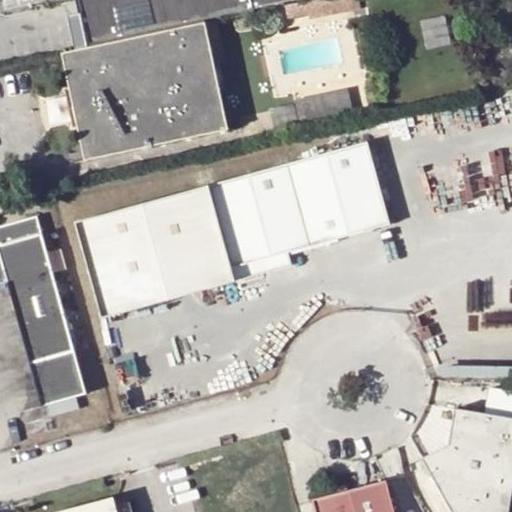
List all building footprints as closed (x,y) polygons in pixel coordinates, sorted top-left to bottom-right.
[(79,0),(89,46),(207,21),(217,18),(288,3),(303,0),(79,0)] [(352,0),(303,0),(288,3),(290,16),(310,11),(311,17),(354,7),(352,0)] [(217,18),(207,21),(216,63),(222,62),(228,60),(223,36),(222,37),(217,18)] [(69,85),(78,124),(87,159),(230,129),(222,89),(216,63),(207,21),(89,46),(62,52),(69,85)] [(216,63),(222,89),(227,88),(222,62),(216,63)] [(78,124),(69,85),(63,87),(72,126),(78,124)] [(367,142),(77,219),(102,316),(236,280),(232,267),(289,251),(389,225),(367,142)] [(43,217),(0,227),(0,286),(10,284),(34,363),(47,406),(91,395),(78,352),(43,217)] [(289,251),(232,267),(236,280),(293,264),(289,251)] [(511,367),(444,367),(444,377),(511,376),(511,367)] [(511,511),(511,507),(511,420),(457,411),(450,447),(424,461),(452,511),(511,511)] [(396,511),(387,477),(312,496),(316,511),(396,511)]
